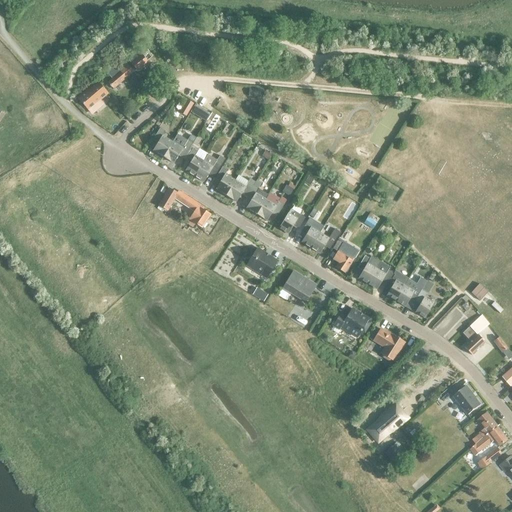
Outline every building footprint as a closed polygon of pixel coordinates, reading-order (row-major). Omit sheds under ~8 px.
[(147,61),(152,56),(147,49),(141,53),(140,52),(129,58),(128,59),(137,70),(148,61),(147,61)] [(172,59),(167,54),(163,57),(167,62),(172,59)] [(126,78),(134,71),(124,61),(123,60),(119,63),(123,68),(122,70),(119,67),(117,68),(114,64),(105,71),(112,79),(108,83),(113,89),(125,78),(126,78)] [(97,81),(77,98),(88,111),(108,94),(97,81)] [(250,89),(249,96),(263,98),(264,90),(250,89)] [(186,100),(179,113),(185,117),(193,104),(186,100)] [(195,104),(190,112),(198,117),(203,109),(195,104)] [(322,114),(328,122),(333,118),(326,110),(322,114)] [(209,116),(205,123),(210,126),(216,117),(211,114),(209,116)] [(163,157),(172,142),(162,136),(165,131),(160,128),(152,140),(157,143),(153,151),(163,157)] [(177,134),(172,142),(163,157),(174,164),(178,156),(183,159),(193,144),(177,134)] [(190,163),(185,171),(194,176),(208,155),(208,154),(194,145),(185,160),(190,163)] [(264,150),(261,155),(268,159),(271,154),(264,150)] [(208,155),(194,176),(204,182),(208,175),(213,178),(225,159),(220,155),(217,160),(208,155)] [(226,196),(235,181),(225,175),(228,170),(222,167),(215,179),(220,182),(215,189),(226,196)] [(238,175),(235,181),(226,196),(236,202),(241,195),(246,198),(253,186),(255,182),(250,179),(248,181),(238,175)] [(308,175),(304,181),(309,184),(313,178),(308,175)] [(253,186),(246,198),(251,201),(246,208),(256,215),(268,195),(258,188),(260,185),(255,182),(253,186)] [(286,185),(282,191),(289,195),(294,186),(289,183),(287,185),(286,185)] [(168,190),(158,205),(166,210),(173,199),(194,212),(186,223),(193,228),(196,224),(201,228),(210,215),(202,210),(203,207),(178,191),(176,195),(168,190)] [(276,217),(286,200),(281,197),(280,199),(270,193),(268,195),(256,215),(267,221),(271,213),(276,217)] [(290,209),(288,213),(278,228),(288,234),(293,226),(297,230),(305,218),(290,209)] [(372,229),(379,219),(370,214),(363,223),(372,229)] [(310,248),(320,233),(311,228),(313,223),(308,220),(301,232),(306,235),(301,242),(310,248)] [(328,239),(320,233),(310,248),(320,254),(324,246),(329,249),(340,232),(334,229),(328,239)] [(345,273),(355,257),(353,256),(352,257),(343,252),(345,248),(341,245),(343,242),(338,239),(333,248),(337,251),(332,259),(338,263),(335,267),(345,273)] [(254,269),(267,278),(277,262),(256,249),(246,265),(247,265),(247,267),(252,270),(254,269)] [(372,256),(370,259),(365,256),(357,268),(362,271),(358,279),(367,284),(376,269),(381,262),(372,256)] [(381,262),(376,269),(367,284),(377,290),(381,282),(386,285),(393,273),(388,270),(390,267),(381,262)] [(420,281),(423,274),(412,270),(409,277),(420,281)] [(282,288),(291,294),(288,298),(290,303),(295,303),(297,298),(306,303),(316,287),(308,281),(307,283),(302,280),(303,279),(292,272),(282,288)] [(393,273),(386,285),(391,288),(386,296),(396,301),(405,286),(396,281),(398,276),(393,273)] [(405,286),(396,301),(405,307),(410,299),(414,302),(422,290),(417,287),(418,285),(409,279),(405,286)] [(488,292),(479,284),(471,293),(480,301),(488,292)] [(424,318),(433,303),(424,298),(427,293),(422,290),(414,302),(419,305),(415,312),(424,318)] [(258,298),(263,301),(268,295),(262,291),(258,298)] [(493,298),(490,303),(500,310),(503,305),(493,298)] [(466,303),(462,306),(466,312),(470,309),(466,303)] [(363,316),(351,309),(346,318),(340,314),(333,325),(339,329),(341,327),(357,338),(362,330),(364,332),(370,323),(362,318),(363,316)] [(478,319),(469,327),(475,334),(476,333),(477,333),(489,324),(488,323),(482,316),(478,319)] [(469,327),(463,332),(471,340),(464,347),(472,355),(485,343),(477,333),(476,333),(475,334),(469,327)] [(380,329),(373,340),(385,348),(381,354),(393,361),(405,342),(393,335),(392,337),(380,329)] [(502,352),(507,348),(499,338),(495,342),(502,352)] [(511,368),(503,377),(511,386),(511,385),(511,368)] [(466,386),(453,396),(467,415),(481,404),(466,386)] [(395,403),(365,429),(380,446),(410,418),(397,405),(395,403)] [(496,427),(486,413),(479,418),(488,429),(482,433),(484,436),(496,427)] [(414,419),(407,425),(410,429),(417,423),(414,419)] [(476,443),(475,444),(469,449),(474,456),(495,440),(499,446),(508,440),(497,426),(496,427),(484,436),(485,437),(482,439),(476,443)] [(404,433),(399,437),(404,442),(408,447),(413,443),(409,438),(404,433)] [(479,435),(473,440),(476,443),(482,439),(479,435)] [(396,442),(383,453),(387,457),(391,462),(404,451),(400,446),(396,442)] [(497,448),(486,456),(477,463),(482,469),(491,463),(490,462),(501,453),(497,448)] [(511,473),(511,458),(511,457),(500,466),(505,472),(508,469),(511,473)]
